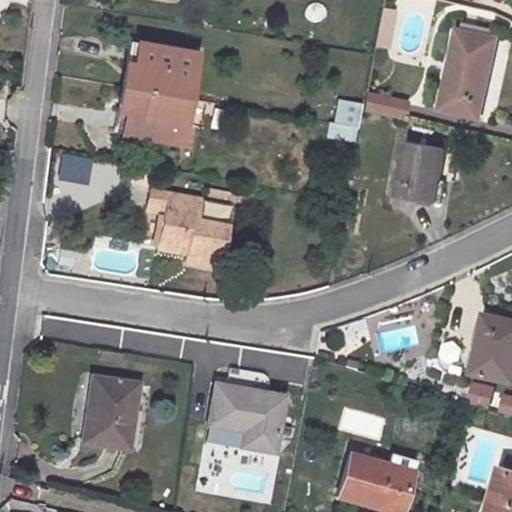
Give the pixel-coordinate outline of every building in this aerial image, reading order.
[(388,47),(394,9),(382,7),(375,45),(388,47)] [(494,38),(456,30),(440,108),(476,117),(494,38)] [(195,53),(131,43),(124,89),(188,99),(195,53)] [(124,89),(117,132),(182,143),(188,99),(124,89)] [(366,92),(363,109),(399,117),(402,101),(366,92)] [(332,99),(329,139),(354,140),(357,101),(332,99)] [(433,204),(446,148),(407,139),(394,195),(433,204)] [(148,210),(165,213),(158,249),(188,254),(188,256),(201,258),(200,264),(225,270),(237,204),(151,189),(148,210)] [(511,377),(511,319),(483,313),(470,372),(511,381),(511,377)] [(132,449),(142,381),(96,375),(92,401),(96,402),(90,442),(132,449)] [(487,409),(494,387),(472,381),(465,403),(487,409)] [(245,445),(281,451),(290,395),(219,383),(214,424),(247,430),(245,445)] [(511,414),(511,394),(501,392),(497,411),(511,414)] [(90,442),(96,402),(92,401),(86,442),(90,442)] [(406,511),(416,475),(353,458),(343,500),(385,511),(406,511)] [(511,511),(511,458),(509,468),(507,467),(493,511),(511,511)]
